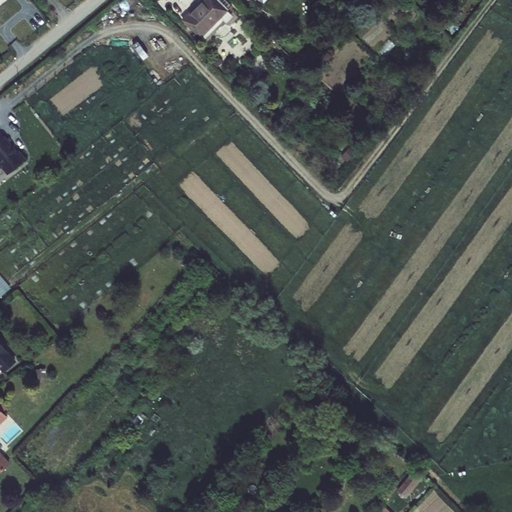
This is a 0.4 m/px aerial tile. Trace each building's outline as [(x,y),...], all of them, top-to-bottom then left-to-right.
[(224,8),(215,0),(197,0),(181,17),(199,35),(224,8)] [(224,8),(199,35),(200,37),(220,17),(221,19),(228,12),(224,8)] [(0,167),(5,175),(23,161),(16,151),(12,155),(7,149),(9,147),(1,137),(0,137),(0,167)] [(0,305),(9,298),(0,286),(0,305)] [(0,354),(0,375),(10,366),(0,354)] [(0,425),(4,421),(0,417),(0,477),(8,468),(0,460),(0,425)] [(407,497),(422,479),(412,471),(397,489),(407,497)]
